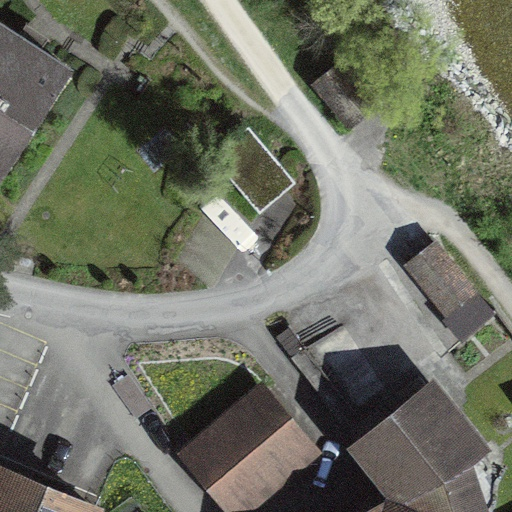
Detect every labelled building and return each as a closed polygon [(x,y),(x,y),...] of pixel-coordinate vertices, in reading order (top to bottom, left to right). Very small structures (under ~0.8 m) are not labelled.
[(0,168),(4,171),(70,70),(0,24),(0,168)] [(374,105),(340,64),(316,84),(350,125),(374,105)] [(259,210),(292,182),(248,130),(215,157),(259,210)] [(434,242),(408,264),(447,313),(474,292),(434,242)] [(291,358),(342,422),(385,389),(344,326),(291,358)] [(402,498),(444,478),(478,450),(418,375),(361,422),(371,435),(359,444),(402,498)] [(190,452),(238,510),(311,449),(262,391),(190,452)] [(0,511),(93,511),(95,509),(0,469),(0,511)] [(471,511),(444,478),(402,498),(374,511),(471,511)]
